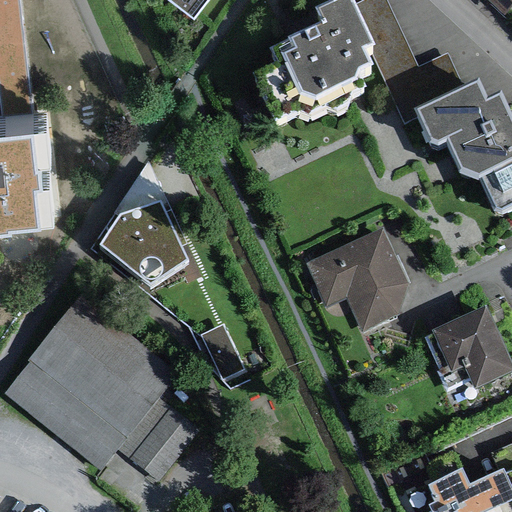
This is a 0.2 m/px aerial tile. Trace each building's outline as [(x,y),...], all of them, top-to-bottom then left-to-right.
[(511,0),(482,0),(500,18),(511,5),(511,0)] [(340,9),(304,24),(311,39),(267,58),(289,108),(302,114),(344,95),(347,85),(359,80),(351,63),(361,58),(340,9)] [(477,116),(468,96),(408,123),(424,156),(439,149),(456,186),(476,191),(492,226),(511,216),(511,148),(493,108),(477,116)] [(0,218),(56,212),(49,152),(45,153),(41,115),(0,119),(0,218)] [(161,199),(119,213),(98,244),(150,284),(190,259),(161,199)] [(380,235),(305,271),(324,310),(345,300),(362,337),(395,321),(406,289),(380,235)] [(179,374),(88,302),(11,399),(101,471),(121,447),(161,397),(179,374)] [(483,317),(431,341),(451,382),(463,377),(472,396),(511,378),(483,317)] [(204,340),(226,386),(248,376),(225,329),(204,340)] [(161,479),(201,429),(161,397),(121,447),(161,479)] [(426,511),(511,511),(511,504),(502,481),(469,496),(462,481),(421,499),(426,511)]
